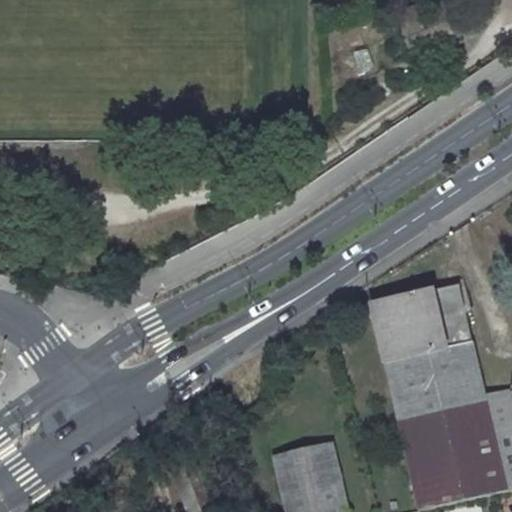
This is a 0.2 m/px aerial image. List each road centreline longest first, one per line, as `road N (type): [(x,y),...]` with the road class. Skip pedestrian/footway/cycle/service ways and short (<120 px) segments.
road 1 (secondary): [(105,417),(511,154)]
road 2 (tertiary): [(0,312),(23,318),(105,417)]
road 3 (secondary): [(0,496),(105,417)]
